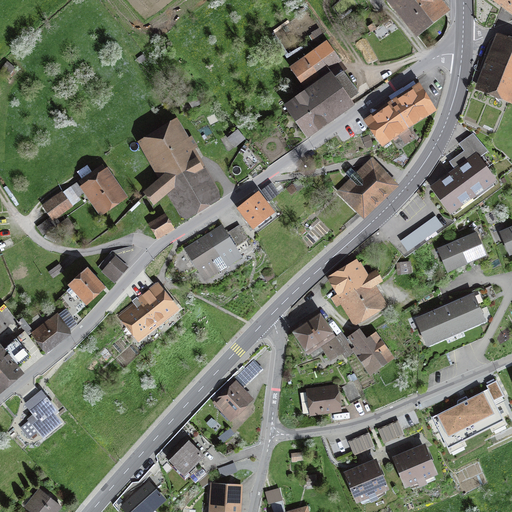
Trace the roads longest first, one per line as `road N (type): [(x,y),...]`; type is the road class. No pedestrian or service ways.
road 1 (residential): [(462,48),(157,246),(82,328),(0,396)]
road 2 (secondary): [(462,48),(449,113),(409,183),(271,316)]
road 3 (secondary): [(271,316),(90,511)]
road 4 (residential): [(486,369),(359,424),(272,440)]
road 5 (track): [(0,188),(38,237),(59,248),(134,238),(157,246)]
road 6 (residential): [(272,440),(280,350),(271,316)]
